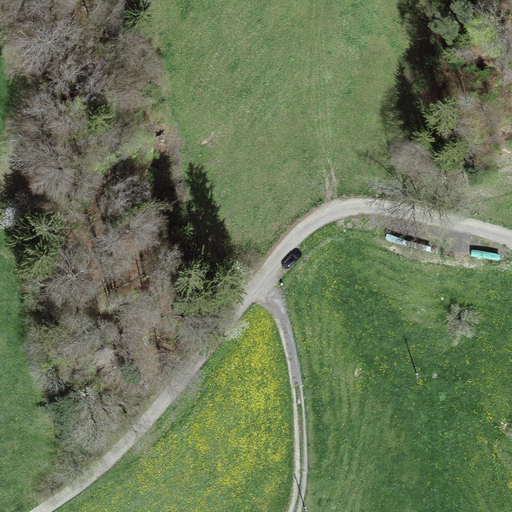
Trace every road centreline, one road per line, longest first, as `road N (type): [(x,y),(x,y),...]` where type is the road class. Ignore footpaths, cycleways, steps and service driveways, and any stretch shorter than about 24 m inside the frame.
road 1 (unclassified): [(511,241),(348,203),(294,228),(149,421),(46,511)]
road 2 (track): [(294,511),(297,386),(275,302),(256,277)]
